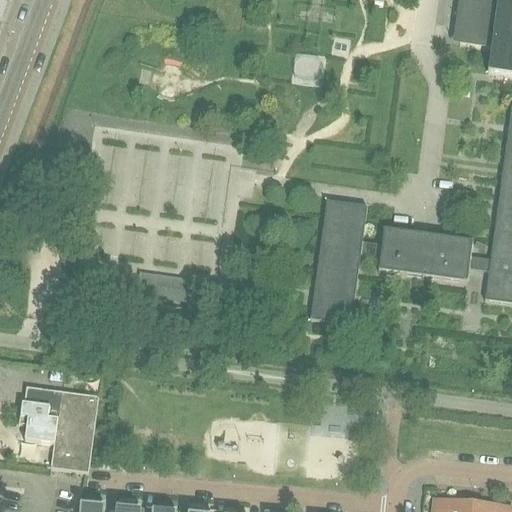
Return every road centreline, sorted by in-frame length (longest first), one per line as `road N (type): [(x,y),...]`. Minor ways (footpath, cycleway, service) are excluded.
road 1 (residential): [(394,507),(93,484)]
road 2 (residential): [(394,507),(400,481),(423,468),(511,478)]
road 3 (residential): [(0,115),(43,0)]
